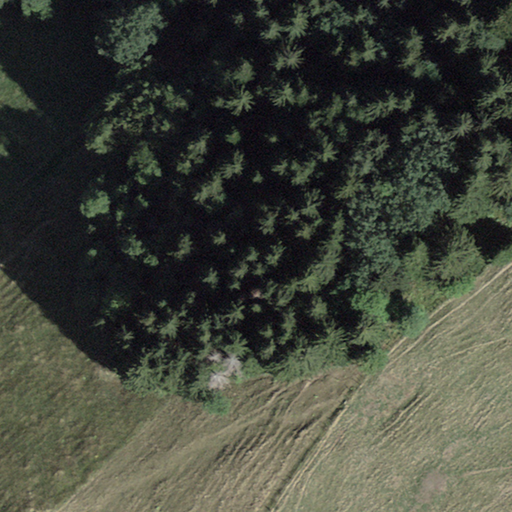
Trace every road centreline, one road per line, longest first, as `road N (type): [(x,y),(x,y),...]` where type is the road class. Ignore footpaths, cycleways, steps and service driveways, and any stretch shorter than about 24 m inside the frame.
road 1 (track): [(287,0),(106,114)]
road 2 (track): [(0,206),(106,114)]
